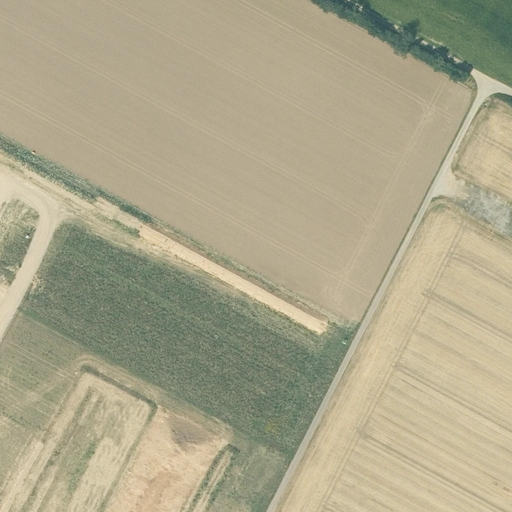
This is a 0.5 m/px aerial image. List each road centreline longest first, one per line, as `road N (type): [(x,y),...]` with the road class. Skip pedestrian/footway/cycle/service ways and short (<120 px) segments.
road 1 (track): [(270,511),(493,83)]
road 2 (track): [(342,0),(493,83)]
